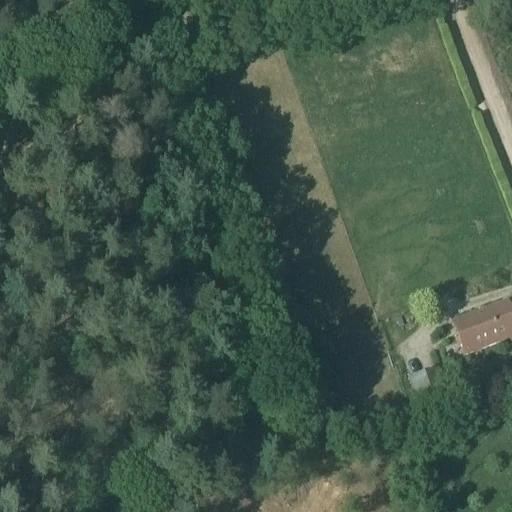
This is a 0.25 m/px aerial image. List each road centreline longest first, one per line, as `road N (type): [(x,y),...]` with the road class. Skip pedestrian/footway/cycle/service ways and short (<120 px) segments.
road 1 (track): [(511,167),(451,0)]
road 2 (track): [(120,52),(252,0)]
